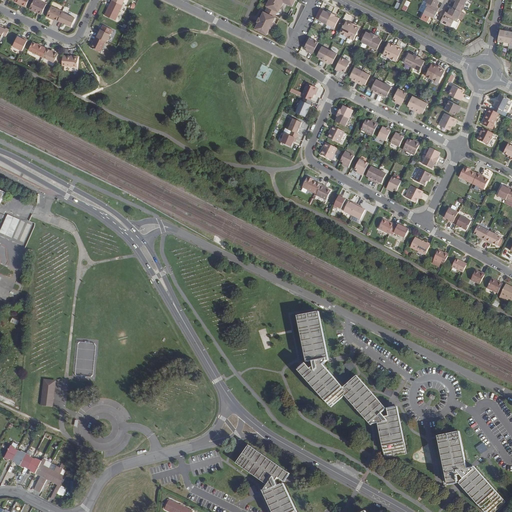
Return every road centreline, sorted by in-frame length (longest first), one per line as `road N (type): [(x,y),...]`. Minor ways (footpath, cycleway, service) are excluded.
road 1 (unclassified): [(511,393),(173,228)]
road 2 (residential): [(337,87),(309,149),(311,162),(424,223)]
road 3 (residential): [(337,87),(171,0)]
road 4 (secondary): [(406,511),(269,434)]
road 5 (secondary): [(132,228),(0,151)]
road 6 (residential): [(471,66),(341,0)]
road 7 (residential): [(337,87),(459,148)]
road 8 (residential): [(94,0),(71,40),(0,9)]
road 9 (unclassified): [(178,450),(118,466),(82,511)]
